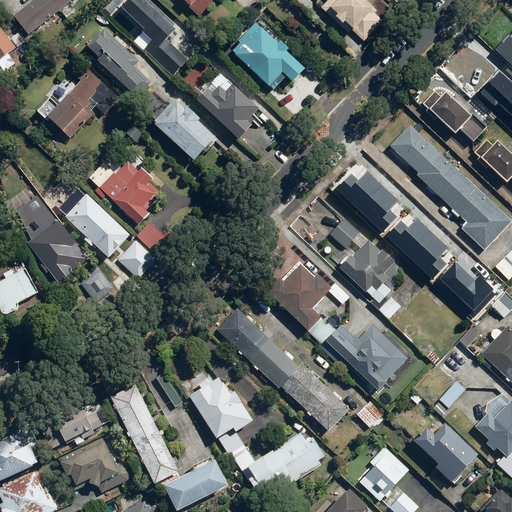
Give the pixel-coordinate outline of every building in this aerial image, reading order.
[(34,0),(17,14),(32,33),(73,0),(34,0)] [(136,39),(173,76),(190,59),(169,38),(180,27),(152,0),(130,0),(120,10),(143,32),(136,39)] [(186,0),(202,15),(216,0),(186,0)] [(329,0),(323,7),(363,44),(385,19),(376,11),(379,8),(370,0),(329,0)] [(260,19),(233,47),(275,87),(289,73),(297,81),(310,67),(260,19)] [(19,46),(0,21),(0,63),(6,71),(18,61),(12,53),(19,46)] [(141,62),(110,28),(92,44),(137,95),(152,81),(138,65),(141,62)] [(511,38),(501,49),(511,59),(511,38)] [(48,112),(66,132),(114,89),(96,69),(48,112)] [(511,82),(500,71),(476,94),(511,131),(511,82)] [(264,107),(236,82),(228,91),(216,81),(200,98),(243,137),(259,120),(255,117),(264,107)] [(490,125),(451,90),(445,96),(438,90),(428,101),(461,132),(464,129),(476,140),(490,125)] [(191,108),(180,97),(157,120),(196,159),(219,136),(203,120),(205,117),(194,106),(191,108)] [(511,217),(413,124),(390,148),(409,166),(412,163),(470,218),(463,226),(488,249),(511,223),(511,217)] [(511,147),(502,138),(496,145),(489,139),(479,149),(511,179),(511,147)] [(105,162),(92,176),(101,185),(97,189),(107,198),(110,194),(141,224),(155,210),(151,206),(164,194),(153,183),(157,178),(145,166),(141,171),(130,161),(118,174),(105,162)] [(351,175),(337,190),(382,232),(396,218),(389,212),(399,201),(366,171),(357,180),(351,175)] [(94,192),(70,216),(110,256),(134,233),(94,192)] [(60,281),(90,259),(42,195),(12,217),(60,281)] [(362,233),(345,218),(330,234),(347,249),(362,233)] [(400,222),(386,238),(431,280),(445,265),(438,259),(448,248),(415,218),(407,228),(400,222)] [(162,235),(151,224),(139,236),(163,259),(180,242),(167,230),(162,235)] [(158,260),(137,238),(118,258),(139,279),(158,260)] [(343,267),(375,298),(372,301),(391,319),(403,306),(394,297),(396,294),(403,266),(398,261),(399,260),(387,248),(383,251),(371,239),(343,267)] [(462,242),(450,256),(469,274),(482,260),(462,242)] [(511,250),(497,265),(510,279),(511,277),(511,250)] [(455,263),(436,284),(476,318),(498,292),(480,276),(476,281),(455,263)] [(283,276),(270,291),(313,329),(325,315),(316,307),(335,286),(320,273),(318,275),(304,264),(289,281),(283,276)] [(0,293),(7,309),(45,291),(33,265),(0,280),(0,293)] [(117,288),(100,268),(83,282),(100,302),(117,288)] [(511,311),(511,294),(508,290),(493,306),(506,318),(511,311)] [(301,366),(240,308),(219,329),(281,387),(284,384),(301,366)] [(336,330),(326,321),(313,333),(322,343),(336,330)] [(511,379),(511,325),(510,324),(484,353),(511,379)] [(359,341),(344,326),(330,340),(381,389),(408,360),(373,327),(359,341)] [(482,334),(474,326),(462,339),(469,346),(482,334)] [(432,342),(418,330),(412,337),(426,349),(432,342)] [(458,350),(440,368),(453,380),(476,356),(461,342),(456,348),(458,350)] [(353,408),(305,362),(301,366),(284,384),(333,430),(353,408)] [(185,400),(163,371),(153,378),(175,408),(185,400)] [(210,376),(187,393),(232,454),(247,444),(238,431),(257,417),(238,390),(234,393),(222,376),(214,382),(210,376)] [(470,387),(459,377),(441,398),(452,408),(470,387)] [(183,470),(139,383),(113,396),(157,483),(183,470)] [(385,414),(372,400),(359,413),(372,427),(385,414)] [(500,448),(510,457),(511,455),(511,401),(497,417),(492,412),(478,426),(491,439),(488,442),(497,451),(500,448)] [(49,425),(60,447),(97,428),(86,407),(49,425)] [(482,453),(448,421),(436,433),(428,426),(416,439),(441,463),(438,467),(454,482),(482,453)] [(0,438),(0,481),(40,464),(24,428),(0,438)] [(247,444),(232,454),(269,504),(325,463),(322,458),(327,455),(312,435),(308,439),(302,431),(260,462),(247,444)] [(65,453),(81,488),(120,470),(105,436),(65,453)] [(386,445),(372,460),(378,465),(361,482),(380,501),(411,469),(386,445)] [(506,455),(499,461),(511,473),(511,457),(510,459),(506,455)] [(233,484),(219,458),(169,484),(183,510),(233,484)] [(0,485),(11,511),(48,511),(61,507),(44,467),(0,485)] [(484,505),(490,511),(511,511),(511,496),(502,487),(484,505)] [(363,511),(370,505),(351,489),(330,511),(363,511)] [(416,511),(421,507),(406,492),(391,508),(395,511),(416,511)] [(155,511),(150,500),(121,511),(155,511)]
